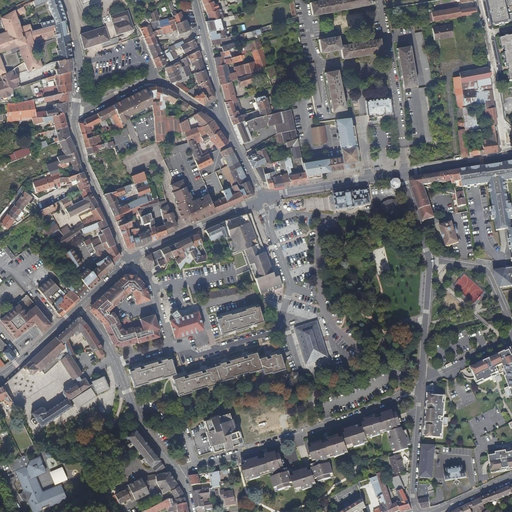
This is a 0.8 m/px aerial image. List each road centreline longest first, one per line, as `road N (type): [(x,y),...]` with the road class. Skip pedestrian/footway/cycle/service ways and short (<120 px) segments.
road 1 (residential): [(420,387),(356,416),(178,471)]
road 2 (residential): [(224,122),(154,77),(75,111)]
road 3 (residential): [(75,111),(83,161),(130,260)]
road 4 (residential): [(302,0),(319,65),(391,67)]
road 5 (tertiary): [(130,260),(256,202)]
road 6 (tertiary): [(405,172),(270,197)]
road 7 (residential): [(271,215),(321,216),(321,298)]
road 8 (residential): [(178,471),(141,425),(116,363)]
road 9 (residential): [(224,122),(194,0)]
road 10 (residential): [(420,387),(414,511)]
road 11 (residential): [(326,313),(366,350),(403,324),(425,321)]
road 12 (tertiary): [(478,0),(500,118)]
